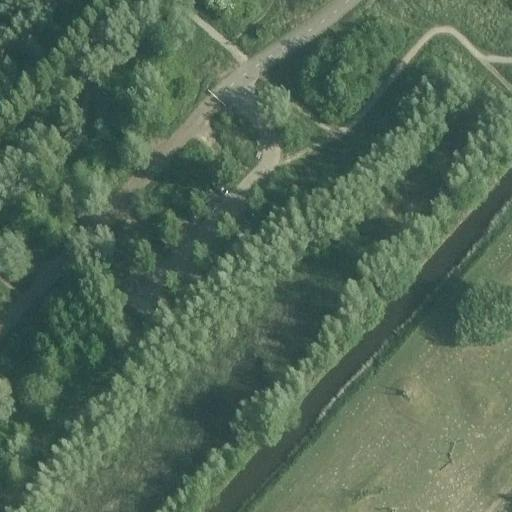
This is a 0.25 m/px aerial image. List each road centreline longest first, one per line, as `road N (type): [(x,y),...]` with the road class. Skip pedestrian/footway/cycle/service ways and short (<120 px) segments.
road 1 (track): [(0,324),(211,105)]
road 2 (unclassified): [(135,306),(266,170),(272,139),(231,85)]
road 3 (unclassified): [(347,0),(231,85)]
